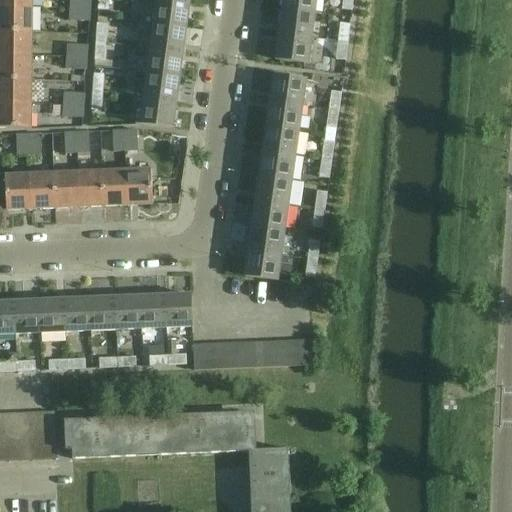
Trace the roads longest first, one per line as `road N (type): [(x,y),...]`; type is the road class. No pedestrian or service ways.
road 1 (residential): [(0,253),(186,247),(199,234),(234,0)]
road 2 (residential): [(502,511),(511,296)]
